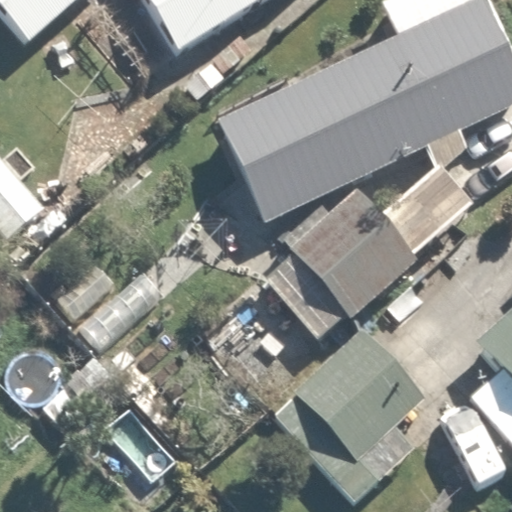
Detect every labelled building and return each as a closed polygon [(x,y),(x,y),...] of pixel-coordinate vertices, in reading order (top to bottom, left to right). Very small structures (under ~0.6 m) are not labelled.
[(0,0),(0,25),(14,41),(62,0),(0,0)] [(134,0),(169,55),(254,0),(134,0)] [(511,85),(472,0),(459,0),(203,120),(251,221),(511,98),(511,85)] [(252,280),(306,342),(332,319),(338,326),(393,278),(332,209),(252,280)] [(451,398),(507,464),(511,460),(511,292),(461,336),(487,367),(451,398)] [(340,452),(409,390),(355,330),(260,415),(341,504),(366,481),(347,460),(340,452)]
